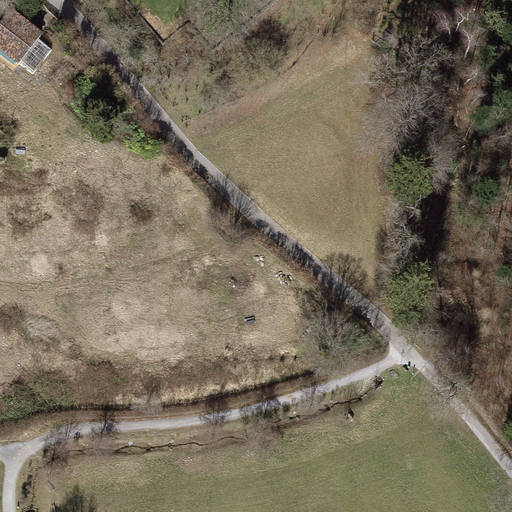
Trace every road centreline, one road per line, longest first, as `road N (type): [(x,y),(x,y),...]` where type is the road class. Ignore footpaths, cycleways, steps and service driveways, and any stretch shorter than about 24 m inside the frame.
road 1 (track): [(57,0),(186,147),(412,348)]
road 2 (track): [(9,511),(22,451),(53,437),(223,416),(372,370),(412,348)]
road 3 (track): [(412,348),(511,468)]
